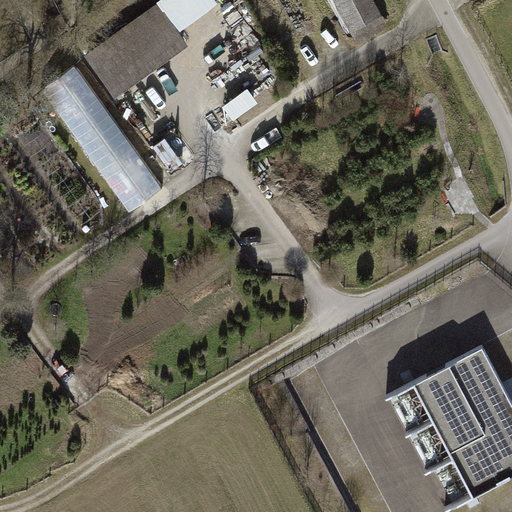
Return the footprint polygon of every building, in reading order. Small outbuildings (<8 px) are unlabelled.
[(375,0),(330,0),(352,41),(387,23),(375,0)] [(160,2),(85,56),(116,99),(191,45),(160,2)] [(165,187),(81,61),(46,85),(129,210),(165,187)] [(229,106),(238,116),(260,98),(252,88),(229,106)] [(440,368),(417,379),(427,398),(446,434),(476,491),(511,472),(511,398),(484,345),(467,353),(440,368)]
